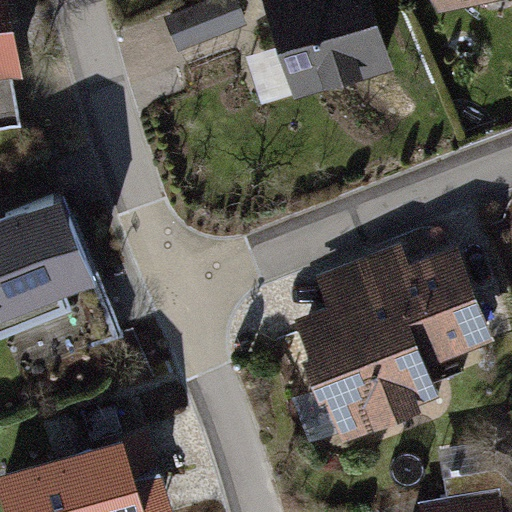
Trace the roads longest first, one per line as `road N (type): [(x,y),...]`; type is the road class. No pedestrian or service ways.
road 1 (residential): [(188,276),(511,162)]
road 2 (residential): [(188,276),(88,41),(80,0)]
road 3 (residential): [(259,511),(188,276)]
